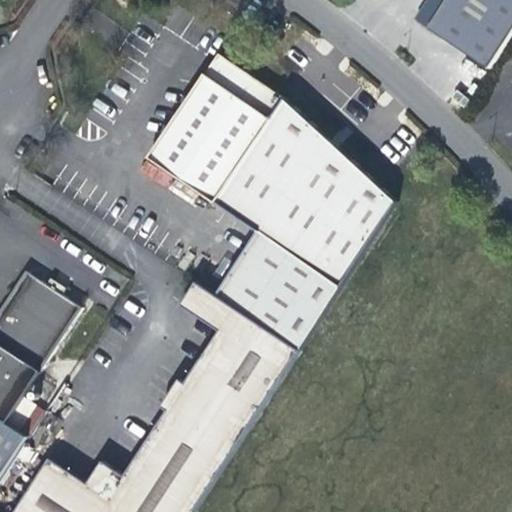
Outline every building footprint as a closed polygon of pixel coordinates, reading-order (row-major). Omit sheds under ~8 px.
[(511,0),(429,0),(417,20),(492,69),(511,38),(511,0)] [(302,350),(399,202),(288,100),(222,54),(151,158),(260,233),(219,295),(229,302),(302,350)] [(0,417),(9,423),(85,308),(64,295),(66,291),(65,286),(57,281),(52,282),(49,285),(29,272),(0,314),(0,417)] [(219,295),(200,283),(184,306),(222,331),(228,322),(219,316),(229,302),(219,295)] [(17,511),(196,511),(302,350),(229,302),(219,316),(228,322),(222,331),(188,383),(182,379),(164,407),(170,411),(127,476),(105,461),(90,483),(53,458),(17,511)]
